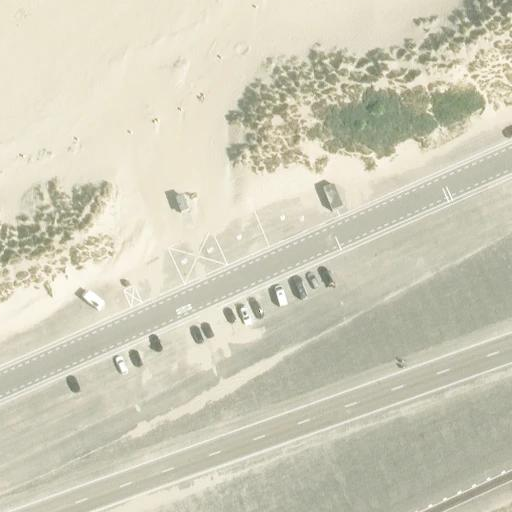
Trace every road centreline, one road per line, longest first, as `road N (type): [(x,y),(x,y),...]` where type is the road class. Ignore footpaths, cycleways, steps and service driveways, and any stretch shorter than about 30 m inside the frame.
road 1 (unclassified): [(0,384),(511,156)]
road 2 (unclassified): [(43,511),(511,346)]
